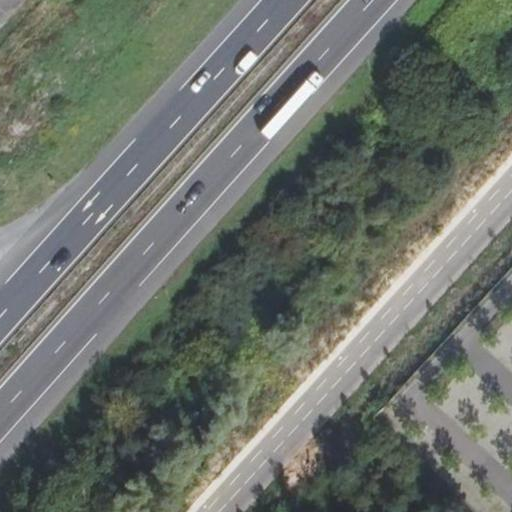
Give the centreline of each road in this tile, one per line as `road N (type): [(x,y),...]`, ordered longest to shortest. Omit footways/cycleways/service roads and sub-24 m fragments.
road 1 (motorway): [(0,418),(373,0)]
road 2 (unclassified): [(215,511),(511,186)]
road 3 (motorway): [(283,0),(0,314)]
